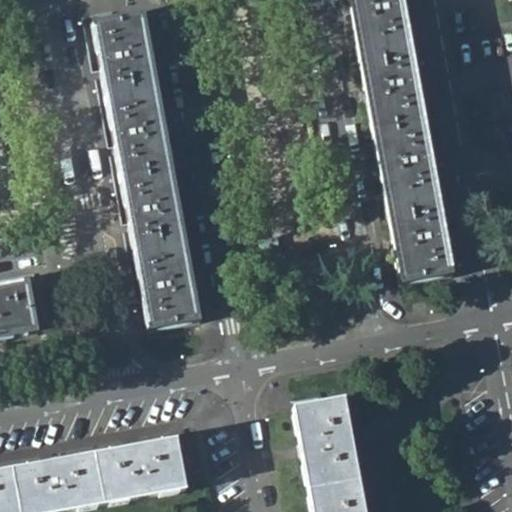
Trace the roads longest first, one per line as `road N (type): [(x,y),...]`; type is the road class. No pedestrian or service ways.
road 1 (residential): [(234,369),(169,0)]
road 2 (residential): [(322,0),(385,339)]
road 3 (residential): [(51,0),(92,241)]
road 4 (residential): [(433,0),(460,161)]
road 5 (residential): [(460,161),(487,321)]
road 6 (residential): [(385,339),(234,369)]
road 7 (residential): [(92,241),(123,391)]
road 8 (residential): [(234,369),(260,511)]
road 9 (residential): [(487,321),(511,460)]
road 10 (residential): [(123,391),(0,415)]
